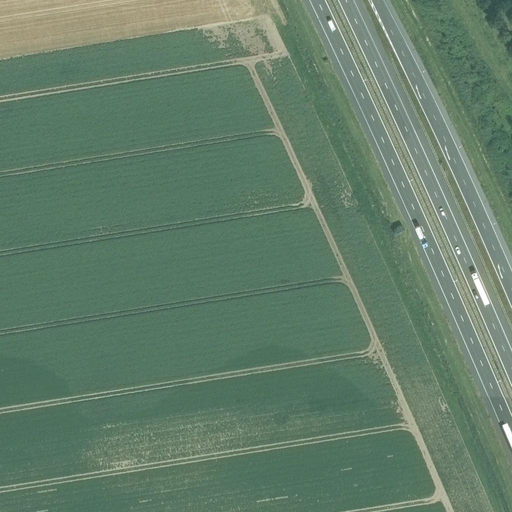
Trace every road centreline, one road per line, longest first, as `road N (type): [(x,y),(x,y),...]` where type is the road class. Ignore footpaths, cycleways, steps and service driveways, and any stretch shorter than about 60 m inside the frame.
road 1 (motorway): [(317,0),(511,435)]
road 2 (motorway): [(511,368),(347,0)]
road 3 (motorway): [(511,291),(375,0)]
